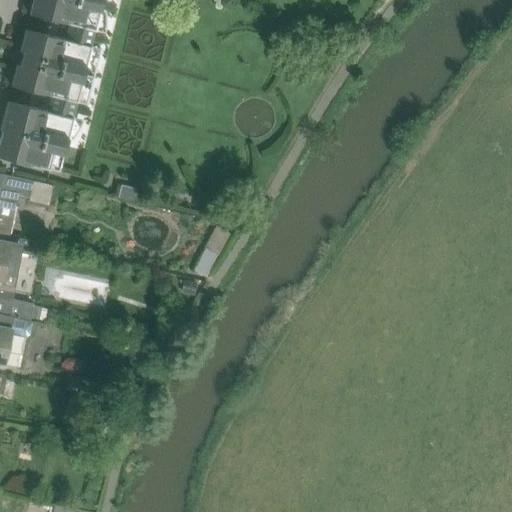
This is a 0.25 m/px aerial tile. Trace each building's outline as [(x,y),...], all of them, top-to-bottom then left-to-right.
[(29,0),(28,10),(90,25),(96,0),(29,0)] [(22,25),(9,82),(75,96),(88,40),(22,25)] [(6,97),(0,123),(0,152),(58,165),(70,111),(6,97)] [(0,190),(27,197),(32,179),(0,170),(0,190)] [(197,276),(215,230),(200,224),(183,270),(197,276)] [(0,284),(14,288),(25,244),(0,237),(0,284)] [(0,363),(4,364),(13,325),(0,322),(0,363)]
